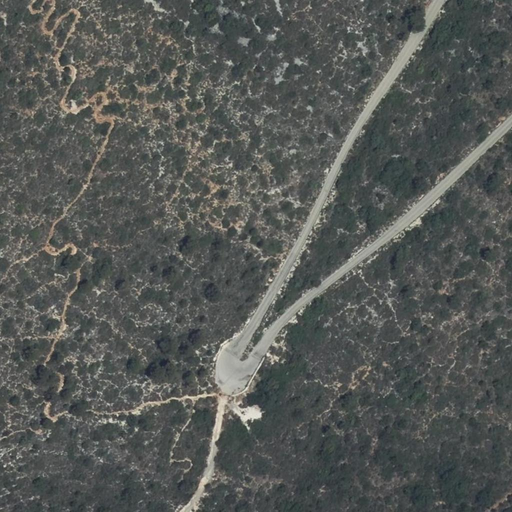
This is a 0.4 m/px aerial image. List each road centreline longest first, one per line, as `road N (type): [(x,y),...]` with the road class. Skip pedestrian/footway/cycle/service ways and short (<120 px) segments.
road 1 (unclassified): [(511,116),(387,245),(287,319),(249,373),(230,370),(230,356),(260,315),(347,147),(445,0)]
road 2 (track): [(233,375),(210,466),(184,511)]
